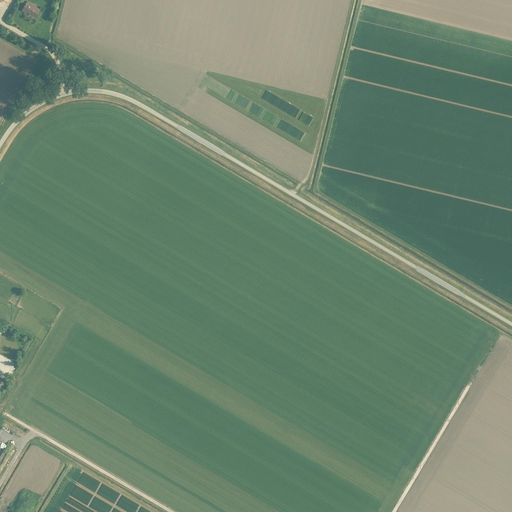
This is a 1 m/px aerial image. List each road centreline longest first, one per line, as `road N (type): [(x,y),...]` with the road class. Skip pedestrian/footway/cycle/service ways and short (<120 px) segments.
road 1 (unclassified): [(0,143),(33,107),(64,93),(127,98),(511,323)]
road 2 (track): [(2,412),(171,511)]
road 3 (track): [(467,386),(392,511)]
